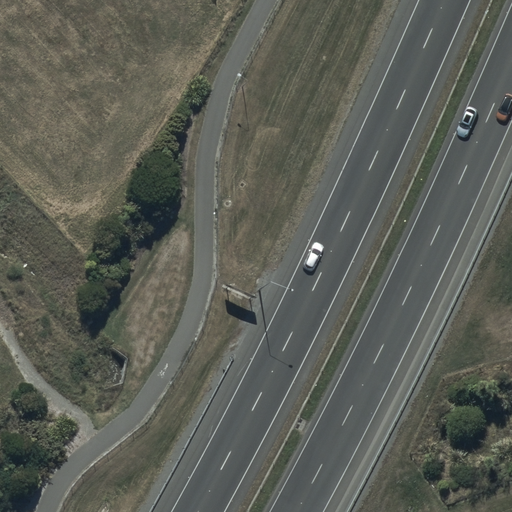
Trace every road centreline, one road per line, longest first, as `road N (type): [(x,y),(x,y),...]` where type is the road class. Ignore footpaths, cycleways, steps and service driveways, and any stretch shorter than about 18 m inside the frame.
road 1 (motorway): [(198,511),(290,335),(444,0)]
road 2 (motorway): [(511,63),(296,511)]
